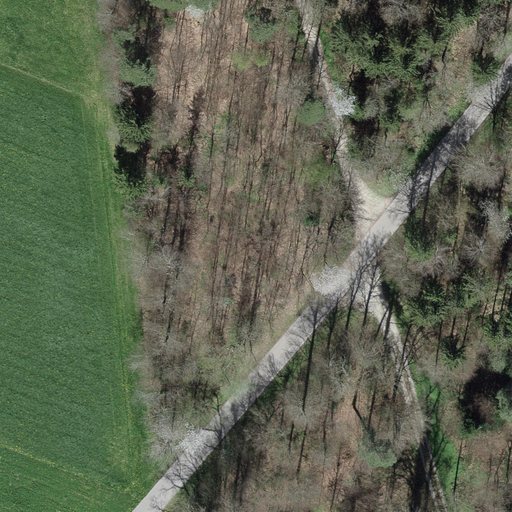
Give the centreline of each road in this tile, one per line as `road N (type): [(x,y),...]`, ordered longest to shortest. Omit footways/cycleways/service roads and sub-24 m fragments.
road 1 (residential): [(511,65),(155,502)]
road 2 (track): [(299,0),(376,235),(442,511)]
